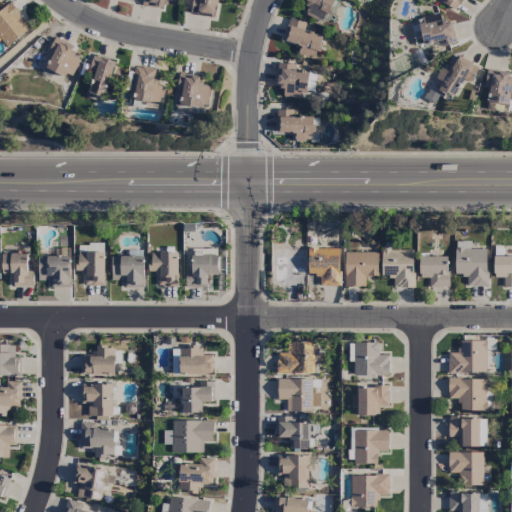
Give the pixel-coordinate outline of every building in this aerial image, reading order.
[(175,0),(142,0),(142,6),(164,9),(164,2),(175,4),(175,0)] [(194,0),(193,14),(214,17),(216,0),(224,1),(224,0),(194,0)] [(322,21),(325,13),(329,14),(334,0),(302,0),(309,2),(304,14),(322,21)] [(442,0),(441,2),(456,11),(462,0),(442,0)] [(0,39),(7,47),(30,27),(9,3),(0,10),(0,39)] [(438,42),(438,47),(455,44),(452,21),(441,23),(440,15),(418,18),(422,44),(438,42)] [(282,41),(300,46),(297,54),(315,59),(322,36),(303,31),(305,23),(289,19),(282,41)] [(80,59),(72,56),(76,47),(54,38),(44,63),(43,62),(39,73),(49,77),(52,71),(71,79),(80,59)] [(105,98),(115,62),(95,56),(84,91),(105,98)] [(470,83),(478,68),(458,56),(449,72),(443,69),(433,87),(454,98),(464,80),(470,83)] [(307,71),(295,71),(295,64),(276,64),(276,87),(283,87),(283,97),(306,97),(307,71)] [(156,70),(134,66),(128,100),(160,105),(164,84),(154,83),(156,70)] [(511,81),(507,81),(508,73),(486,70),(484,88),(489,88),(487,102),(511,105),(511,81)] [(180,106),(207,108),(209,87),(201,86),(201,76),(178,74),(177,92),(182,92),(180,106)] [(276,133),(294,134),(294,142),(309,142),(309,132),(313,132),(313,117),(293,117),(293,110),(276,110),(276,133)] [(467,287),(487,287),(486,249),(470,249),(470,242),(454,242),(455,276),(466,276),(467,287)] [(320,287),(340,287),(339,248),(307,249),(308,276),(319,276),(320,287)] [(413,288),(413,251),(381,250),(381,278),(393,278),(393,288),(413,288)] [(84,286),(104,286),(105,253),(78,252),(78,274),(84,274),(84,286)] [(177,287),(178,253),(149,253),(149,272),(157,272),(156,286),(177,287)] [(377,253),(343,253),(344,288),(365,288),(364,276),(378,276),(377,253)] [(27,272),(27,254),(2,254),(1,274),(12,274),(12,286),(33,287),(33,272),(27,272)] [(50,281),(50,288),(70,287),(69,256),(37,257),(38,281),(50,281)] [(111,256),(111,281),(124,280),(124,288),(144,288),(144,256),(111,256)] [(206,287),(206,275),(218,275),(217,256),(191,256),(191,273),(185,273),(185,288),(206,287)] [(304,287),(303,256),(273,256),(274,288),(304,287)] [(503,287),(511,287),(511,256),(493,256),(493,278),(503,278),(503,287)] [(447,257),(418,258),(418,279),(428,278),(429,288),(448,288),(447,257)] [(486,373),(485,341),(458,341),(458,353),(447,354),(447,374),(486,373)] [(277,374),(317,373),(317,342),(287,343),(288,354),(277,354),(277,374)] [(388,376),(388,356),(379,356),(378,343),(353,343),(354,377),(388,376)] [(0,376),(21,377),(22,357),(14,356),(15,345),(0,345),(0,376)] [(114,375),(115,347),(94,347),(94,356),(81,355),(80,375),(114,375)] [(179,375),(213,375),(213,356),(200,355),(200,347),(180,347),(179,375)] [(459,412),(485,411),(484,379),(447,380),(447,400),(458,399),(459,412)] [(311,380),(277,380),(277,400),(286,400),(286,411),(319,411),(319,393),(310,393),(311,380)] [(0,388),(0,414),(8,415),(9,407),(20,407),(21,382),(5,382),(5,388),(0,388)] [(182,388),(181,413),(201,413),(201,402),(211,403),(212,382),(199,382),(199,388),(182,388)] [(87,417),(112,416),(112,384),(81,384),(81,404),(87,404),(87,417)] [(356,416),(379,415),(378,407),(388,406),(388,386),(355,388),(356,416)] [(310,449),(310,435),(317,435),(317,422),(291,423),(291,417),(277,417),(277,438),(288,438),(288,449),(310,449)] [(478,418),(448,418),(448,437),(457,437),(457,447),(478,447),(478,418)] [(203,453),(203,442),(213,442),(213,421),(172,422),(172,431),(163,431),(163,446),(171,446),(171,453),(203,453)] [(96,429),(96,423),(81,423),(80,449),(93,449),(92,457),(113,457),(114,429),(96,429)] [(0,458),(8,458),(9,446),(16,446),(16,426),(0,425),(0,458)] [(354,430),(353,464),(377,465),(377,452),(387,452),(388,431),(354,430)] [(459,486),(483,486),(482,452),(447,453),(448,473),(459,473),(459,486)] [(275,476),(283,476),(283,488),(308,489),(309,457),(276,456),(275,476)] [(213,459),(199,459),(199,465),(179,464),(178,492),(198,493),(198,486),(213,486),(213,459)] [(106,470),(76,463),(72,484),(79,485),(76,497),(100,502),(106,470)] [(350,476),(350,507),(379,507),(378,496),(388,496),(388,475),(350,476)] [(10,480),(0,476),(0,497),(5,499),(10,480)] [(484,511),(485,494),(448,493),(447,511),(457,511),(484,511)] [(207,511),(208,501),(169,497),(167,511),(207,511)] [(307,511),(308,498),(273,497),(272,511),(307,511)] [(63,511),(88,511),(89,511),(80,509),(81,503),(67,499),(63,511)]
